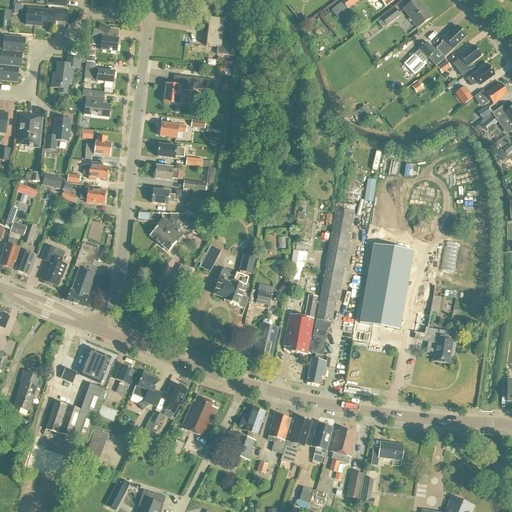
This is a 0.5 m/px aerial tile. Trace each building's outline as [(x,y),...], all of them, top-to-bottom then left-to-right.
[(342,0),(341,1),(347,10),(360,0),(342,0)] [(416,0),(402,10),(417,29),(431,18),(416,0)] [(394,9),(380,19),(386,27),(400,17),(394,9)] [(27,10),(26,26),(53,28),(54,22),(65,23),(67,11),(55,10),(54,12),(27,10)] [(236,45),(231,44),(232,35),(229,35),(230,30),(223,29),(224,21),(208,19),(205,47),(218,49),(217,55),(234,57),(236,45)] [(100,25),(98,31),(94,31),(92,46),(101,47),(100,51),(117,53),(118,40),(107,39),(110,29),(100,25)] [(466,37),(456,27),(443,40),(444,40),(440,44),(441,44),(435,50),(444,59),(453,50),(466,37)] [(22,54),(21,55),(23,55),(24,54),(25,39),(4,37),(3,48),(0,47),(0,52),(22,54)] [(435,52),(427,43),(413,55),(422,64),(435,52)] [(458,56),(459,57),(456,60),(457,61),(453,65),(462,76),(469,70),(467,67),(480,56),(472,45),(458,56)] [(0,66),(18,69),(20,70),(20,69),(21,55),(22,54),(0,52),(0,54),(0,66)] [(58,89),(58,94),(67,95),(68,86),(71,86),(73,69),(79,70),(81,60),(67,58),(66,65),(57,64),(56,75),(53,74),(51,89),(58,89)] [(441,75),(450,68),(446,62),(437,68),(441,75)] [(113,85),(114,73),(97,71),(97,73),(95,72),(96,65),(85,64),(85,72),(91,73),(90,81),(97,82),(96,83),(113,85)] [(472,74),(472,76),(469,78),(474,85),(477,83),(480,86),(494,76),(486,65),(472,74)] [(0,82),(17,84),(18,69),(0,66),(0,82)] [(164,103),(164,104),(178,105),(180,87),(197,89),(198,79),(174,77),(173,86),(166,85),(165,96),(163,95),(162,102),(164,103)] [(251,81),(241,79),(239,92),(249,94),(251,81)] [(421,82),(414,86),(418,93),(425,89),(421,82)] [(485,95),(482,97),(487,104),(490,102),(493,105),(507,95),(499,84),(485,94),(485,95)] [(472,99),(464,87),(454,94),(462,106),(472,99)] [(93,99),(93,93),(82,92),(82,98),(86,98),(84,117),(109,120),(110,107),(103,106),(103,100),(93,99)] [(363,119),(372,113),(367,105),(358,111),(363,119)] [(511,106),(503,113),(505,115),(500,119),(510,132),(511,130),(511,106)] [(477,113),(482,120),(491,114),(486,107),(477,113)] [(18,143),(27,144),(27,147),(38,148),(41,118),(34,117),(34,118),(20,117),(18,143)] [(488,132),(497,124),(491,118),(482,125),(488,132)] [(46,136),(44,150),(55,152),(56,142),(68,143),(70,121),(55,119),(53,137),(46,136)] [(190,128),(204,130),(206,123),(191,121),(190,128)] [(159,135),(159,137),(176,139),(177,133),(185,134),(186,126),(178,125),(178,127),(160,124),(159,132),(158,131),(158,135),(159,135)] [(106,144),(106,139),(98,138),(97,143),(95,143),(94,156),(110,158),(111,145),(106,144)] [(507,156),(511,151),(511,141),(502,150),(507,156)] [(176,149),(176,147),(158,145),(157,157),(174,160),(174,157),(180,158),(181,149),(176,149)] [(0,161),(9,162),(10,150),(0,149),(0,161)] [(202,160),(186,159),(185,167),(201,168),(210,169),(210,162),(202,162),(202,160)] [(89,176),(88,181),(95,181),(96,180),(107,181),(108,169),(90,167),(89,168),(83,167),(82,175),(89,176)] [(172,170),(172,169),(156,167),(154,179),(170,181),(171,179),(177,180),(178,171),(172,170)] [(44,175),(42,185),(60,189),(63,180),(44,175)] [(67,183),(79,184),(80,177),(68,175),(67,183)] [(183,189),(195,191),(205,192),(206,184),(196,183),(184,181),(183,189)] [(86,201),(86,204),(104,206),(106,193),(87,190),(87,192),(81,191),(80,200),(86,201)] [(168,195),(168,192),(153,190),(151,203),(167,205),(167,203),(173,203),(174,195),(168,195)] [(60,199),(73,204),(76,197),(63,192),(60,199)] [(210,203),(189,197),(185,211),(206,218),(210,203)] [(345,271),(349,247),(355,214),(335,210),(323,281),(313,338),(314,338),(311,354),(315,355),(314,361),(311,360),(306,384),(319,387),(320,379),(323,379),(323,378),(325,378),(326,372),(324,372),(325,369),(329,370),(331,360),(327,359),(326,363),(320,361),(321,356),(327,329),(330,330),(331,324),(332,324),(336,303),(339,303),(345,271)] [(174,215),(171,220),(174,223),(171,226),(163,220),(149,237),(157,243),(164,234),(165,235),(168,232),(170,234),(173,230),(173,229),(176,226),(174,224),(179,219),(174,215)] [(157,243),(168,253),(182,236),(177,231),(180,228),(179,228),(183,223),(179,219),(174,224),(176,226),(173,229),(173,230),(170,234),(168,232),(165,235),(164,234),(157,243)] [(26,228),(13,223),(10,233),(23,238),(26,228)] [(29,225),(22,244),(29,246),(35,228),(29,225)] [(19,249),(14,247),(16,240),(8,238),(6,245),(5,245),(0,261),(0,266),(0,267),(1,269),(7,271),(10,270),(11,270),(11,269),(13,263),(14,263),(19,249)] [(83,245),(75,268),(79,269),(71,292),(70,292),(66,303),(84,309),(95,275),(90,273),(98,250),(83,245)] [(45,246),(39,261),(47,264),(43,273),(44,273),(41,282),(44,283),(43,285),(50,287),(50,286),(57,288),(60,280),(62,280),(67,266),(61,263),(65,253),(45,246)] [(210,246),(207,251),(205,250),(198,263),(200,264),(198,268),(209,274),(221,252),(210,246)] [(298,282),(303,254),(293,252),(289,272),(290,272),(289,280),(298,282)] [(24,253),(17,273),(29,277),(36,257),(24,253)] [(242,256),(239,272),(251,275),(255,259),(242,256)] [(192,271),(180,266),(176,275),(188,280),(192,271)] [(224,300),(223,303),(237,308),(238,307),(244,310),(247,302),(240,300),(248,279),(236,275),(233,283),(226,280),(228,275),(222,273),(218,282),(216,281),(214,285),(217,286),(213,296),(224,300)] [(167,279),(158,306),(172,311),(181,284),(167,279)] [(382,328),(422,335),(429,337),(425,354),(434,355),(432,362),(449,365),(451,356),(453,357),(456,341),(451,341),(452,335),(427,330),(434,287),(391,279),(382,328)] [(255,304),(268,307),(271,294),(258,291),(255,304)] [(283,348),(291,349),(290,353),(306,356),(317,298),(308,296),(304,319),(289,316),(283,348)] [(0,327),(4,329),(9,318),(7,318),(8,316),(2,314),(1,315),(0,314),(0,327)] [(358,315),(353,340),(367,342),(372,318),(358,315)] [(262,326),(254,360),(270,364),(278,330),(262,326)] [(90,351),(79,377),(100,385),(111,359),(90,351)] [(78,357),(70,379),(77,381),(85,359),(78,357)] [(120,383),(116,394),(123,397),(126,390),(127,391),(135,372),(122,367),(116,381),(120,383)] [(36,386),(39,377),(24,371),(21,382),(23,382),(14,407),(28,412),(37,387),(36,386)] [(144,373),(143,375),(142,375),(137,387),(135,387),(132,394),(142,398),(143,400),(137,405),(142,412),(150,406),(156,408),(161,395),(154,392),(158,381),(150,378),(151,376),(144,373)] [(80,412),(55,403),(43,437),(52,440),(53,437),(51,437),(53,432),(86,444),(105,391),(89,386),(80,412)] [(179,406),(187,391),(176,386),(168,401),(170,402),(166,411),(173,415),(177,406),(179,406)] [(192,402),(180,429),(203,439),(216,409),(211,407),(212,404),(197,397),(194,403),(192,402)] [(112,424),(116,415),(102,409),(98,418),(112,424)] [(238,428),(243,430),(242,431),(258,437),(266,415),(250,409),(246,422),(241,420),(238,428)] [(157,427),(163,416),(155,412),(150,423),(156,426),(157,427)] [(274,415),(266,441),(273,443),(270,452),(281,455),(286,442),(283,441),(290,420),(274,415)] [(304,448),(311,425),(308,425),(309,423),(296,419),(289,443),(286,442),(281,455),(282,455),(280,460),(293,464),(297,452),(299,453),(301,447),(304,448)] [(156,426),(150,423),(145,433),(150,436),(156,426)] [(316,450),(314,456),(320,457),(321,457),(324,458),(331,429),(317,425),(311,448),(316,450)] [(330,453),(332,453),(330,459),(338,461),(346,432),(338,430),(338,432),(335,432),(330,453)] [(84,460),(97,465),(108,436),(94,431),(84,460)] [(356,437),(353,436),(354,434),(346,432),(338,461),(347,464),(349,458),(350,458),(356,437)] [(252,449),(255,442),(236,435),(229,455),(249,462),(253,450),(252,449)] [(372,450),(370,466),(377,467),(378,458),(400,461),(403,447),(380,443),(379,450),(372,450)] [(65,480),(72,460),(32,447),(25,467),(65,480)] [(332,461),(329,471),(335,473),(336,473),(339,463),(332,461)] [(265,475),(267,465),(259,463),(256,473),(265,475)] [(351,472),(345,498),(358,500),(363,475),(351,472)] [(365,479),(360,506),(372,508),(374,500),(370,499),(373,480),(365,479)] [(318,489),(325,491),(327,485),(320,483),(318,489)] [(303,488),(299,502),(309,505),(309,504),(312,504),(315,492),(303,488)] [(141,508),(139,511),(160,511),(165,498),(164,498),(143,491),(138,507),(141,508)] [(317,493),(313,506),(323,509),(326,495),(317,493)] [(445,511),(470,511),(473,507),(452,498),(445,511)]
